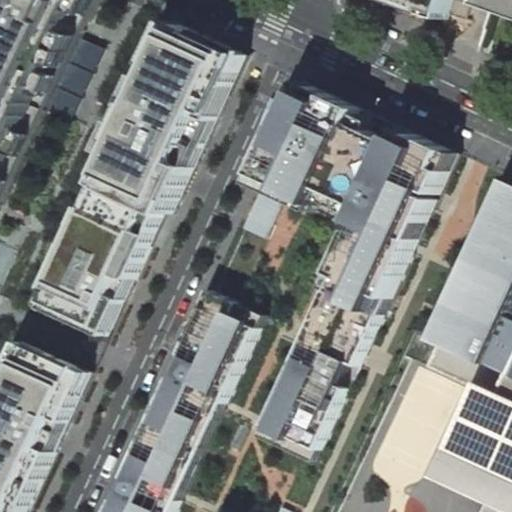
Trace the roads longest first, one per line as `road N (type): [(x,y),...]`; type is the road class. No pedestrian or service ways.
road 1 (residential): [(300,23),(74,511)]
road 2 (primary): [(511,123),(300,23)]
